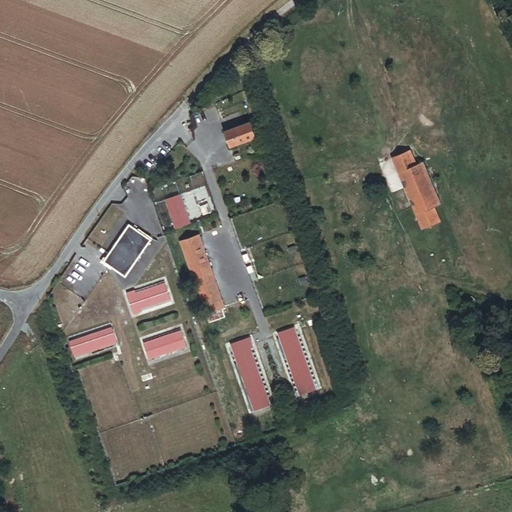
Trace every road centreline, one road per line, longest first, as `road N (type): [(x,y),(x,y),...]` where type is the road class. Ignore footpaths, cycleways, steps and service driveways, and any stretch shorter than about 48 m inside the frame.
road 1 (unclassified): [(20,310),(171,120)]
road 2 (track): [(384,156),(393,129),(348,0)]
